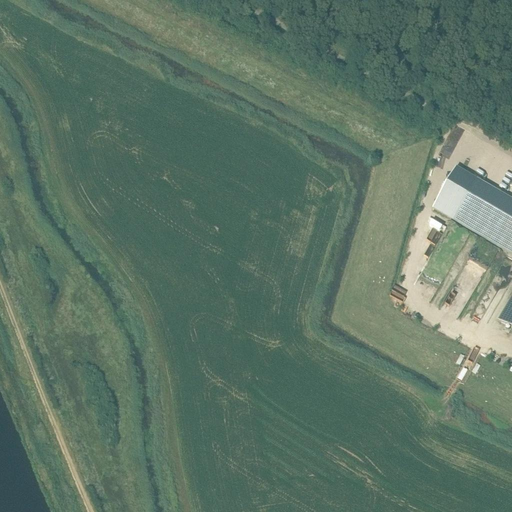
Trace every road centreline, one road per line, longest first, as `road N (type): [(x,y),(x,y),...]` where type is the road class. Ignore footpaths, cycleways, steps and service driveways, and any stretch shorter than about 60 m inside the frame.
road 1 (unclassified): [(511,151),(229,0)]
road 2 (track): [(91,511),(0,273)]
road 3 (track): [(511,103),(333,0)]
